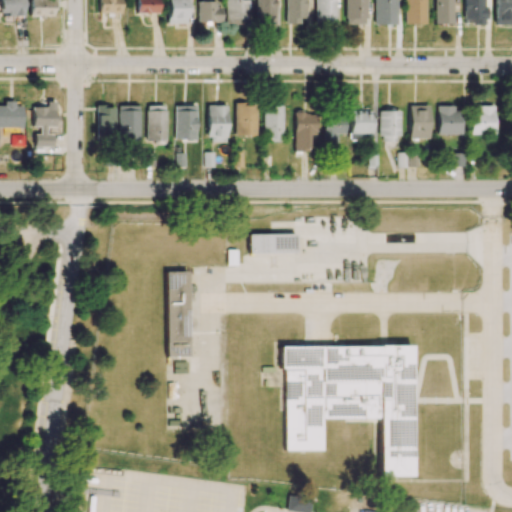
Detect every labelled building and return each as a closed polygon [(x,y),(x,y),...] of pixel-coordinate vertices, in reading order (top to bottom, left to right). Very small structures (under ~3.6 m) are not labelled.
[(0,0),(0,15),(22,15),(21,0),(0,0)] [(28,0),(28,16),(51,17),(50,0),(28,0)] [(96,0),(97,13),(118,13),(118,0),(96,0)] [(134,0),(135,13),(156,13),(156,0),(134,0)] [(165,0),(166,24),(185,23),(184,0),(165,0)] [(244,0),(223,0),(224,24),(245,24),(244,0)] [(274,25),(273,0),(253,0),(254,25),(274,25)] [(284,0),(285,22),(305,22),(304,0),(284,0)] [(314,0),(314,25),(334,25),(334,0),(314,0)] [(364,0),(344,0),(344,24),(364,24),(364,0)] [(394,0),(372,0),(373,25),(395,25),(394,0)] [(423,0),(403,0),(403,24),(424,24),(423,0)] [(451,0),(432,0),(432,24),(451,24),(451,0)] [(482,0),(462,0),(463,25),(485,24),(484,6),(482,6),(482,0)] [(511,0),(493,0),(493,24),(511,24),(511,0)] [(218,22),(218,1),(196,1),(196,23),(218,22)] [(0,127),(20,128),(19,103),(2,103),(2,105),(0,105),(0,127)] [(254,136),(255,104),(233,103),(233,135),(254,136)] [(138,106),(116,105),(116,139),(137,139),(138,106)] [(164,141),(164,105),(144,105),(144,141),(164,141)] [(194,105),(173,105),(173,139),(193,139),(194,105)] [(206,142),(224,142),(225,105),(207,105),(206,142)] [(427,105),(407,106),(407,138),(427,138),(427,105)] [(470,135),(493,134),(492,105),(469,106),(470,135)] [(94,136),(113,136),(112,106),(94,106),(94,136)] [(281,106),(262,106),(261,139),(281,139),(281,106)] [(435,107),(436,135),(459,134),(458,107),(435,107)] [(31,146),(49,146),(50,134),(44,134),(44,127),(52,127),(53,108),(30,108),(30,126),(38,127),(38,134),(32,134),(31,146)] [(348,139),(369,140),(370,111),(349,111),(348,139)] [(398,111),(378,111),(377,142),(397,142),(398,111)] [(293,151),(308,151),(308,135),(314,135),(314,112),(292,113),(293,151)] [(344,134),(343,112),(322,113),(323,149),(336,149),(335,134),(344,134)] [(462,167),(463,153),(449,153),(448,166),(462,167)] [(293,234),(246,235),(247,254),(294,253),(293,234)] [(164,357),(187,356),(185,271),(163,272),(164,357)] [(279,368),(279,346),(410,345),(410,478),(375,478),(375,420),(321,420),(321,450),(284,450),(283,368),(279,368)] [(184,362),(172,362),(172,373),(185,373),(184,362)] [(294,511),(308,511),(309,498),(286,496),(285,511),(294,511)]
